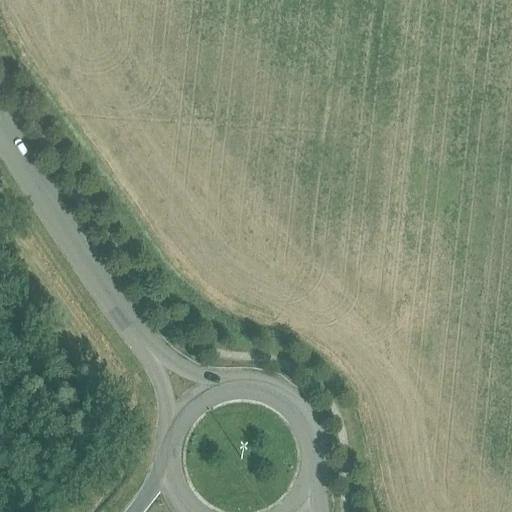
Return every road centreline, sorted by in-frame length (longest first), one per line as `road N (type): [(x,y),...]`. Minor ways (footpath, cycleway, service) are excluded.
road 1 (tertiary): [(140,345),(0,131)]
road 2 (tertiary): [(314,483),(318,458),(299,411),(254,387),(228,388)]
